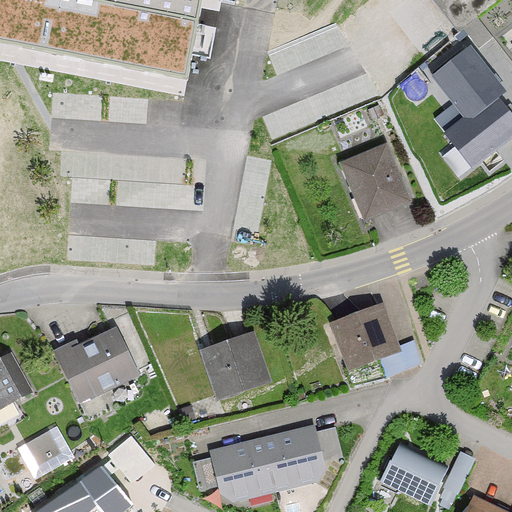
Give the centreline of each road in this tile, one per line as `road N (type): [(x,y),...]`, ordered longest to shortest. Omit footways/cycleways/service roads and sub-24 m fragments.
road 1 (unclassified): [(13,295),(290,288),(366,271),(466,233)]
road 2 (residential): [(466,233),(479,283),(424,392)]
road 3 (residential): [(424,392),(394,399),(385,410),(335,511)]
road 4 (unknown): [(0,37),(127,29)]
